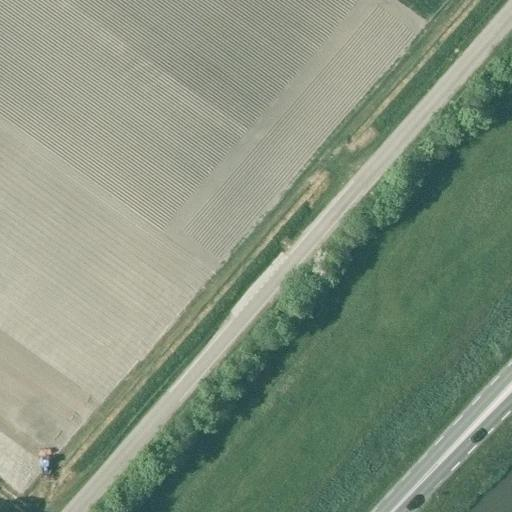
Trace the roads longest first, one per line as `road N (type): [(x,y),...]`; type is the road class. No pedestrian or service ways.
road 1 (unclassified): [(81,511),(511,21)]
road 2 (primary): [(391,511),(511,384)]
